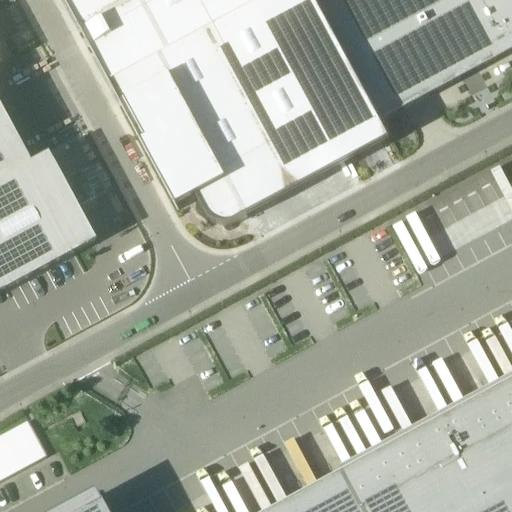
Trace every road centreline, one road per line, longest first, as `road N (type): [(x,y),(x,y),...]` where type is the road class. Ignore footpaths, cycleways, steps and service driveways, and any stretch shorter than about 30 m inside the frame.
road 1 (residential): [(511,121),(0,400)]
road 2 (unknown): [(170,437),(511,274)]
road 3 (unknown): [(170,437),(41,511)]
road 4 (unknown): [(77,358),(170,437)]
